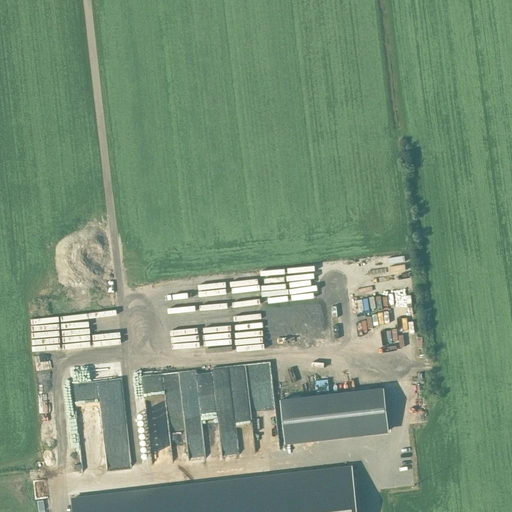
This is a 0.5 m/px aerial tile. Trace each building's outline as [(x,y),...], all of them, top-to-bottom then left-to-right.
[(336,340),(334,298),(319,299),(320,319),(331,319),(331,325),(322,326),(323,341),(336,340)] [(292,333),(280,333),(280,345),(292,344),(292,333)] [(275,364),(143,373),(147,425),(159,424),(158,416),(169,415),(169,422),(174,422),(175,434),(181,434),(182,443),(185,443),(186,461),(207,459),(204,408),(221,407),(221,409),(236,408),(235,394),(252,393),(253,417),(251,417),(253,454),(281,452),(275,364)] [(287,440),(388,431),(384,389),(284,397),(287,440)] [(112,460),(131,459),(127,419),(88,423),(91,445),(97,444),(98,450),(111,448),(112,460)] [(352,511),(348,468),(72,499),(73,511),(352,511)]
